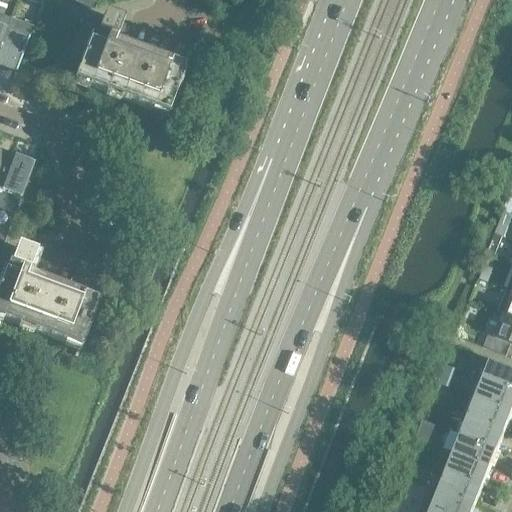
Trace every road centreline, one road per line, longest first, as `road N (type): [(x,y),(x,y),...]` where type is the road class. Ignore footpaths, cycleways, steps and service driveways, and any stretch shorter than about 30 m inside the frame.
road 1 (primary): [(264,199),(206,293),(125,511)]
road 2 (primary): [(264,199),(153,511)]
road 3 (primary): [(235,511),(344,233)]
road 4 (primary): [(264,511),(323,345),(344,233)]
road 5 (primary): [(344,233),(440,0)]
road 6 (primary): [(344,0),(264,199)]
road 7 (residential): [(71,261),(74,177),(34,118),(0,106)]
